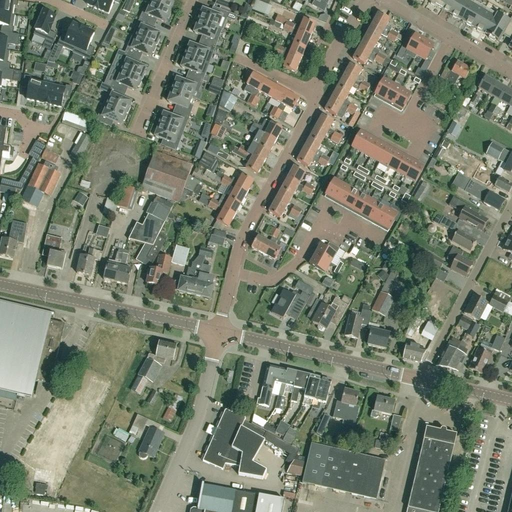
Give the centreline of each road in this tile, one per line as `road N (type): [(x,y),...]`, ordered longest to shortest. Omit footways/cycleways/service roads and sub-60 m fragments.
road 1 (tertiary): [(0,284),(218,331)]
road 2 (tertiary): [(218,331),(422,380)]
road 3 (residential): [(422,380),(511,202)]
road 4 (residential): [(231,274),(243,232),(311,93)]
road 5 (unclassified): [(156,511),(192,427),(218,331)]
road 6 (unknown): [(65,298),(40,404),(0,456)]
road 7 (residential): [(139,134),(192,0)]
